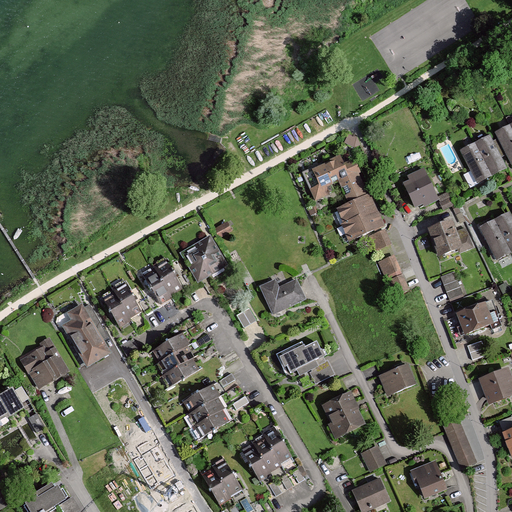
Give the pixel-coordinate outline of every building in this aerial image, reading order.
[(511,124),(492,135),(509,168),(511,166),(511,124)] [(504,171),(487,138),(458,153),(469,174),(462,177),(469,190),(481,184),(481,182),(483,181),(496,175),(504,171)] [(340,166),(337,160),(309,171),(316,188),(308,191),(312,203),(330,197),(327,190),(332,189),(330,185),(336,183),(345,205),(332,210),(345,243),(383,228),(380,220),(374,205),(372,205),(369,196),(366,197),(359,177),(352,161),(340,166)] [(422,209),(437,202),(420,171),(405,178),(407,183),(401,186),(414,211),(421,207),(422,209)] [(449,193),(438,198),(443,210),(455,205),(449,193)] [(511,252),(511,226),(506,214),(498,218),(485,225),(477,229),(493,261),(511,252)] [(459,252),(448,221),(424,230),(435,261),(459,252)] [(213,231),(218,239),(229,232),(224,225),(213,231)] [(391,246),(384,232),(371,238),(377,252),(391,246)] [(224,268),(207,238),(178,255),(196,285),(224,268)] [(401,275),(393,256),(377,263),(386,282),(401,275)] [(180,292),(162,263),(137,278),(155,308),(161,304),(173,297),(180,292)] [(449,301),(463,296),(454,273),(440,279),(449,301)] [(408,291),(401,277),(389,283),(396,297),(408,291)] [(277,289),(273,281),(257,289),(271,317),(303,301),(293,281),(277,289)] [(141,317),(120,285),(96,301),(116,333),(122,329),(134,321),(135,320),(141,317)] [(453,316),(461,337),(488,326),(491,333),(500,329),(490,303),(453,316)] [(237,312),(244,325),(257,319),(251,305),(237,312)] [(108,356),(78,308),(56,322),(85,370),(108,356)] [(150,350),(169,387),(200,372),(197,365),(190,353),(184,341),(181,335),(150,350)] [(66,376),(47,341),(37,347),(39,351),(20,361),(37,391),(66,376)] [(483,356),(478,343),(466,347),(472,360),(483,356)] [(301,349),(298,344),(274,356),(285,378),(291,375),(293,380),(323,365),(313,344),(301,349)] [(414,387),(405,367),(378,381),(387,400),(414,387)] [(476,382),(486,407),(511,396),(511,386),(505,370),(476,382)] [(224,384),(236,379),(233,372),(221,378),(224,384)] [(212,393),(210,388),(182,402),(200,437),(228,424),(224,418),(219,406),(212,393)] [(26,401),(19,389),(13,393),(20,405),(26,401)] [(0,422),(20,411),(8,390),(0,394),(0,422)] [(364,426),(347,393),(320,407),(337,440),(364,426)] [(42,430),(34,417),(28,421),(36,434),(42,430)] [(477,465),(458,422),(443,428),(461,472),(477,465)] [(289,460),(269,431),(237,453),(257,482),(263,477),(273,471),(283,464),(289,460)] [(511,431),(498,436),(508,461),(511,459),(511,431)] [(384,465),(376,448),(361,455),(369,472),(384,465)] [(159,450),(145,457),(152,471),(166,464),(159,450)] [(270,486),(279,497),(309,473),(300,462),(270,486)] [(241,493),(221,463),(200,477),(220,507),(225,504),(235,497),(241,493)] [(446,491),(434,465),(412,475),(425,502),(446,491)] [(351,492),(359,511),(368,511),(390,503),(380,480),(351,492)] [(0,484),(0,506),(9,503),(2,484),(0,484)] [(50,489),(48,485),(27,497),(28,500),(20,505),(24,511),(52,511),(59,508),(61,511),(79,511),(80,511),(71,496),(61,502),(53,487),(50,489)]
